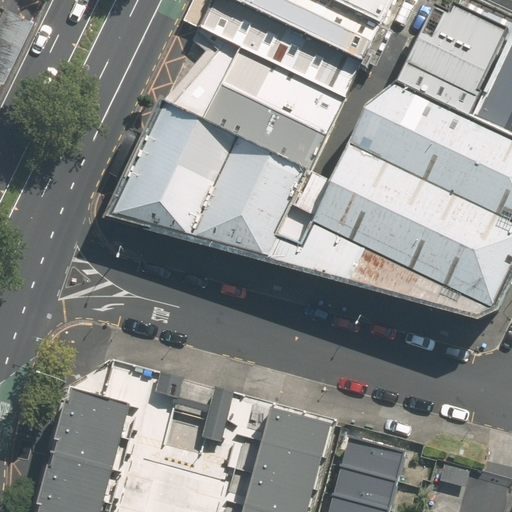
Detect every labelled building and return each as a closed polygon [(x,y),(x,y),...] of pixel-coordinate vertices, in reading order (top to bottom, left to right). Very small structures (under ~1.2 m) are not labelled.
[(233,0),(216,0),(203,29),(348,98),(366,63),(233,0)] [(383,27),(328,0),(233,0),(366,63),(383,27)] [(396,0),(328,0),(383,27),(396,0)] [(0,19),(0,81),(1,81),(3,82),(33,19),(7,6),(0,19)] [(311,171),(348,98),(203,29),(202,32),(220,53),(174,106),(242,140),(311,171)] [(511,45),(478,121),(511,137),(511,45)] [(505,313),(511,298),(511,137),(478,121),(400,84),(380,101),(319,222),(311,241),(287,230),(278,253),(483,322),(505,313)] [(242,140),(174,106),(167,103),(118,210),(199,231),(242,140)] [(148,134),(132,126),(109,172),(125,180),(148,134)] [(311,171),(242,140),(199,231),(278,253),(287,230),(311,171)] [(128,434),(137,401),(106,393),(77,385),(68,417),(128,434)] [(311,511),(335,423),(276,406),(247,511),(311,511)] [(119,466),(128,434),(68,417),(60,450),(119,466)] [(337,511),(397,511),(414,453),(358,438),(337,511)] [(110,499),(119,466),(60,450),(51,483),(110,499)] [(469,471),(437,464),(432,484),(465,491),(469,471)] [(106,511),(110,499),(51,483),(42,511),(106,511)]
